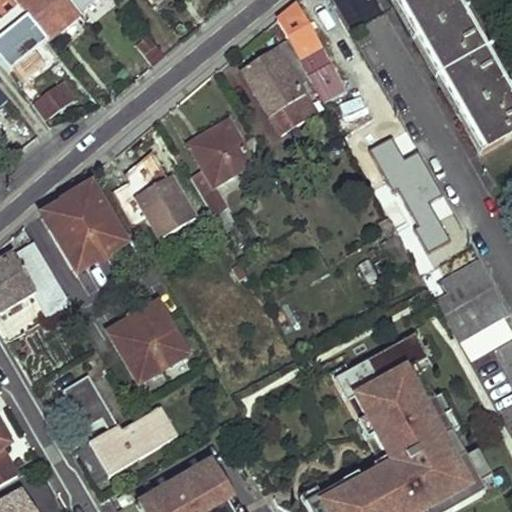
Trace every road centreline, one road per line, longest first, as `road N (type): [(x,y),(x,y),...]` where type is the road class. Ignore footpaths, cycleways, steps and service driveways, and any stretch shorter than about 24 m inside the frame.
road 1 (residential): [(0,223),(263,0)]
road 2 (residential): [(0,355),(90,511)]
